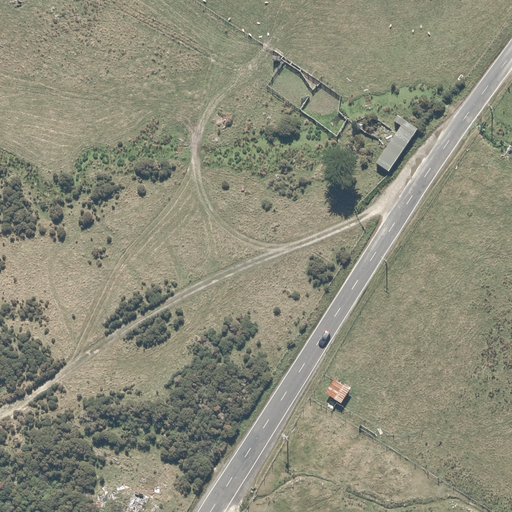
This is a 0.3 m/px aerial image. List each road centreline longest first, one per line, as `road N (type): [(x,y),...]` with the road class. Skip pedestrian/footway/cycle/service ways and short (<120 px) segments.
road 1 (unclassified): [(511,53),(211,511)]
road 2 (track): [(0,413),(215,274),(386,208),(399,215)]
